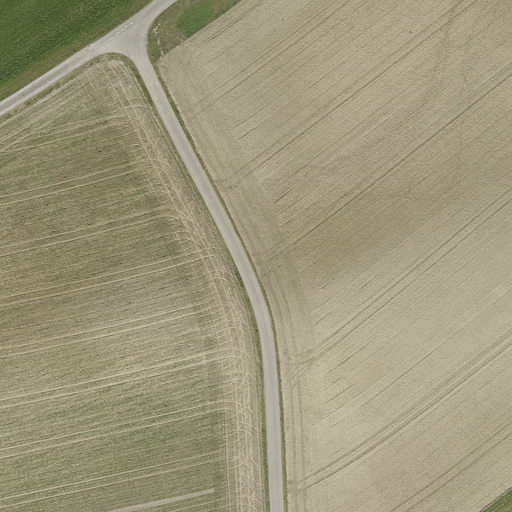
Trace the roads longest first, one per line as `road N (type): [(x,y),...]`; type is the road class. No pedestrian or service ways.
road 1 (track): [(278,511),(273,356),(253,280),(127,30)]
road 2 (track): [(0,110),(166,0)]
